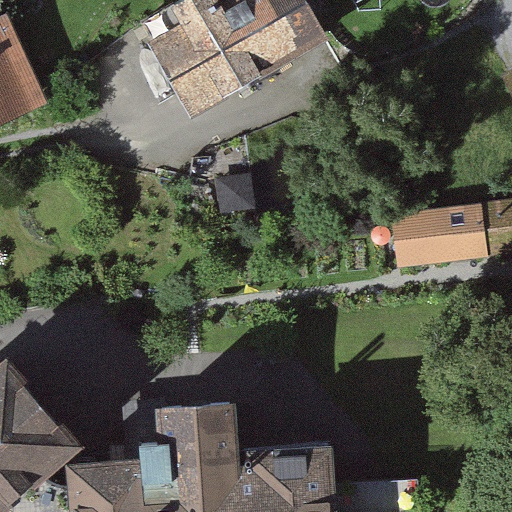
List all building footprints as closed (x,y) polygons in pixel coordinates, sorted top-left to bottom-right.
[(232,0),(203,0),(147,28),(202,124),(342,48),(316,0),(244,0),(235,5),(232,0)] [(15,23),(0,28),(0,131),(58,107),(15,23)] [(511,79),(503,85),(511,101),(511,79)] [(511,258),(511,204),(388,220),(394,273),(511,258)] [(355,511),(355,509),(354,465),(265,468),(261,403),(178,406),(180,452),(107,457),(26,354),(0,376),(0,511),(355,511)] [(443,511),(442,503),(355,509),(355,511),(443,511)]
